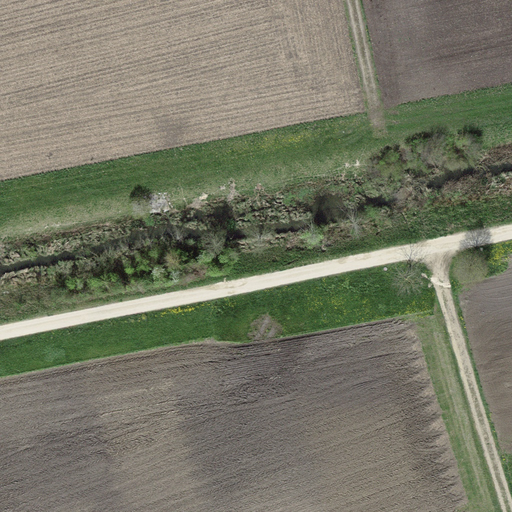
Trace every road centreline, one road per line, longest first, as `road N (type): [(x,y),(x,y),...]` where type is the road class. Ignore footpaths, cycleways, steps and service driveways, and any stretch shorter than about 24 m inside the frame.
road 1 (track): [(511,239),(0,343)]
road 2 (track): [(350,0),(379,136)]
